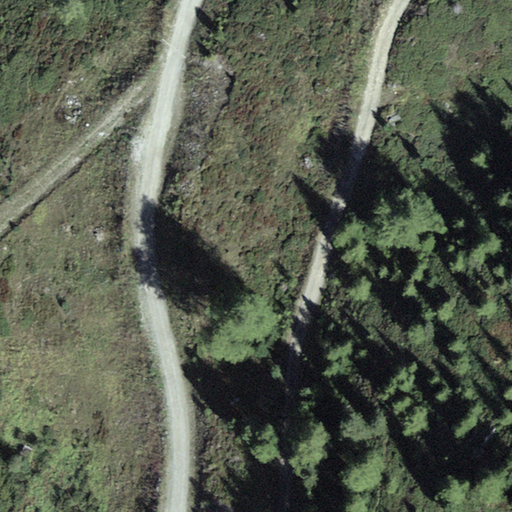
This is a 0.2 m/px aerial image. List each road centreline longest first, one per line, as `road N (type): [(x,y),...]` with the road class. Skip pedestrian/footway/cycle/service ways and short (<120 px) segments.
road 1 (track): [(277,511),(369,72),(418,0)]
road 2 (track): [(177,511),(181,426),(145,249),(148,174),(191,0)]
